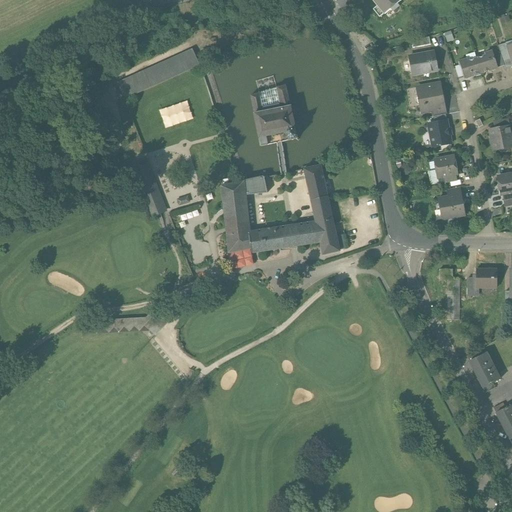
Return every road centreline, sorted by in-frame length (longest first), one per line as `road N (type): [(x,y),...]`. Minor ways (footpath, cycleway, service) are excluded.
road 1 (track): [(88,511),(197,379),(255,348),(345,267)]
road 2 (residential): [(397,238),(511,470)]
road 3 (residential): [(325,0),(361,64),(397,238)]
road 4 (residential): [(490,245),(463,108),(477,94),(511,83)]
